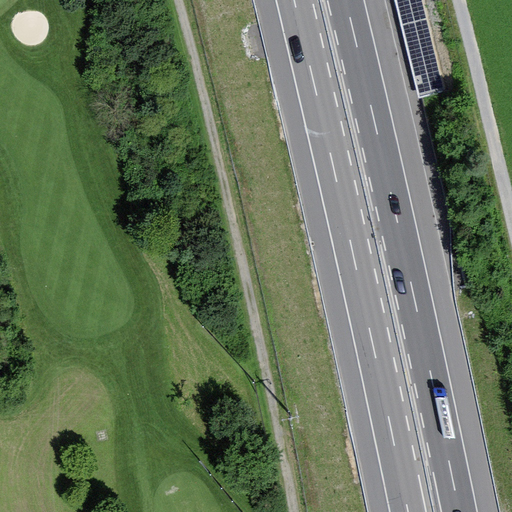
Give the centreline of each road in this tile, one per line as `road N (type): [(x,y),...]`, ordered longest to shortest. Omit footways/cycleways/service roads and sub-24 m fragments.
road 1 (track): [(293,511),(179,0)]
road 2 (motorway): [(459,511),(345,0)]
road 3 (motorway): [(293,0),(407,511)]
road 4 (track): [(456,0),(511,233)]
